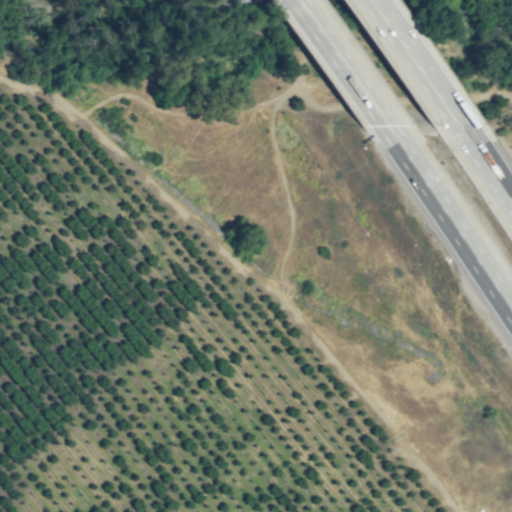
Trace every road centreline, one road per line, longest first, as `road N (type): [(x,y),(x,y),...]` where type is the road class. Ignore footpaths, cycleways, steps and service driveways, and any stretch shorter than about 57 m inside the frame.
road 1 (track): [(511,95),(208,118),(116,97),(77,118),(50,92),(0,78)]
road 2 (motorway): [(388,128),(511,312)]
road 3 (motorway): [(295,0),(388,128)]
road 4 (motorway): [(457,127),(370,0)]
